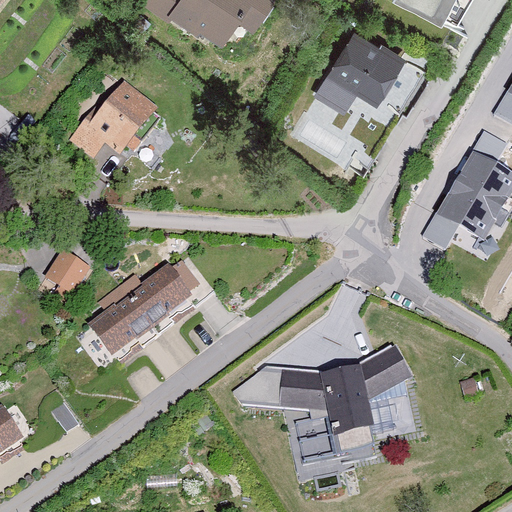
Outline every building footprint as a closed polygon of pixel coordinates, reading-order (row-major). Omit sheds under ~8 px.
[(242,0),(151,0),(150,1),(171,14),(174,9),(200,25),(202,22),(221,34),(242,0)] [(449,0),(407,0),(441,17),(449,0)] [(400,60),(357,36),(327,89),(344,98),(352,84),(378,99),(400,60)] [(154,113),(126,92),(97,130),(90,124),(75,142),(93,155),(103,141),(122,155),(154,113)] [(511,195),(511,186),(477,166),(443,225),(482,248),(511,195)] [(87,272),(65,258),(52,279),(75,293),(87,272)] [(215,293),(191,259),(93,329),(117,363),(215,293)] [(504,285),(476,268),(456,300),(484,317),(504,285)] [(326,381),(286,379),(286,406),(332,410),(336,434),(369,429),(369,426),(366,409),(366,404),(410,381),(396,355),(357,375),(326,381)] [(52,412),(68,434),(81,425),(65,402),(52,412)] [(0,455),(19,444),(2,417),(0,418),(0,455)]
